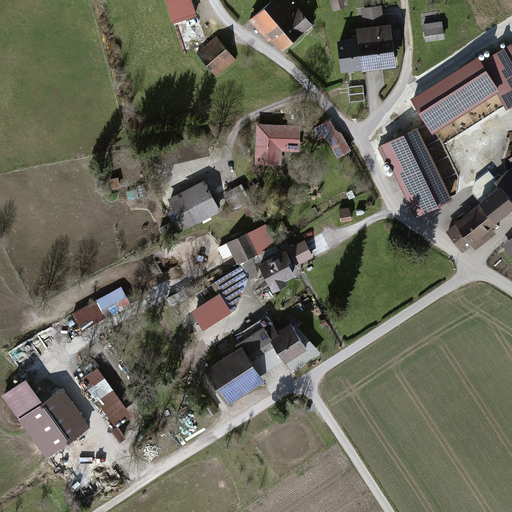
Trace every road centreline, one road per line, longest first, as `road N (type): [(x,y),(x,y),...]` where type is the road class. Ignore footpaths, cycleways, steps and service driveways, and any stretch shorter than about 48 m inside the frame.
road 1 (residential): [(478,263),(403,207),(358,134),(214,0)]
road 2 (unclassified): [(478,263),(307,375)]
road 3 (unknown): [(88,511),(83,493),(100,439),(64,384),(71,348)]
road 4 (unclassified): [(307,375),(392,511)]
road 5 (track): [(94,511),(211,435)]
